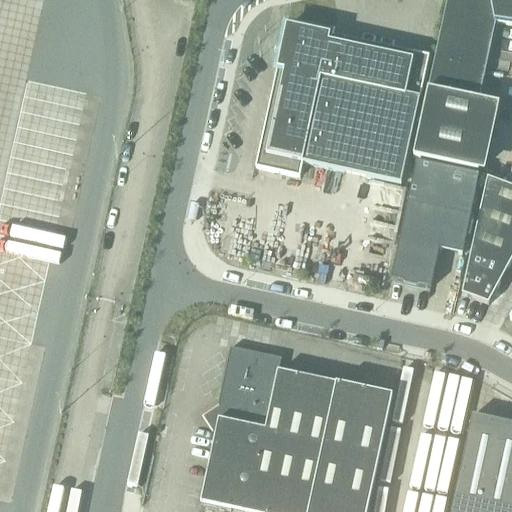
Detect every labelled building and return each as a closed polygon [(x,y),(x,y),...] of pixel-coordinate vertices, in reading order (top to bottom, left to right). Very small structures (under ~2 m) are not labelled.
[(511,0),(447,0),(427,92),(478,103),(478,102),(495,24),(511,26),(511,0)] [(255,170),(299,179),(302,165),(401,187),(428,58),(286,28),(255,170)] [(413,159),(478,173),(493,105),(478,102),(478,103),(427,92),(413,159)] [(391,281),(403,284),(403,283),(405,286),(416,288),(419,286),(419,287),(430,290),(439,251),(462,256),(479,177),(416,164),(391,281)] [(461,296),(488,306),(511,261),(511,189),(487,180),(462,296),(461,296)] [(200,505),(230,511),(367,511),(392,398),(278,374),(281,361),(230,350),(218,407),(220,411),(215,434),(211,436),(210,444),(213,445),(200,505)] [(511,511),(511,425),(472,417),(451,511),(511,511)]
